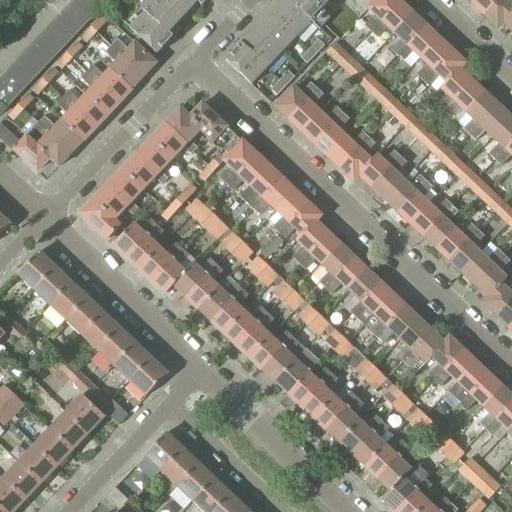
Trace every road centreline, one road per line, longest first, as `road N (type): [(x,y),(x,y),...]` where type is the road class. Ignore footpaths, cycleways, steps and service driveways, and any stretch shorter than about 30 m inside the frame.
road 1 (residential): [(511,367),(191,65)]
road 2 (residential): [(200,373),(40,221)]
road 3 (residential): [(40,221),(191,65)]
road 4 (residential): [(350,511),(200,373)]
road 5 (residential): [(283,511),(169,405)]
road 6 (residential): [(69,511),(169,405)]
